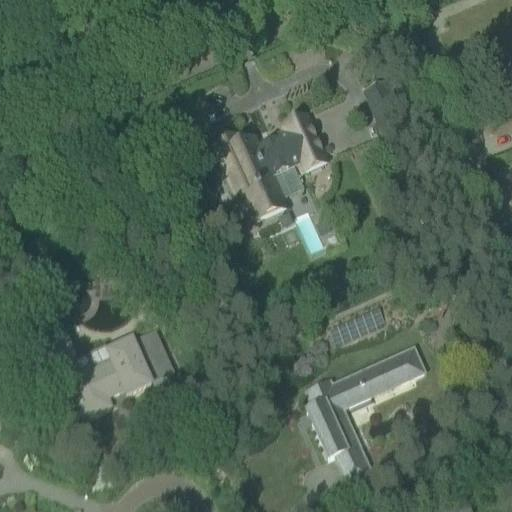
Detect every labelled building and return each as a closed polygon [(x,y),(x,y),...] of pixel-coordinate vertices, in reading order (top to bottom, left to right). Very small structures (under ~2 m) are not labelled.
[(401,119),(386,86),(368,95),(383,127),(401,119)] [(220,153),(214,155),(217,161),(226,180),(218,184),(229,208),(238,204),(246,221),(251,233),(288,216),(273,181),(298,170),(303,180),(325,170),(321,160),(304,122),(281,132),(285,141),(257,153),(253,145),(238,151),(233,141),(218,148),(220,153)] [(196,181),(177,190),(183,204),(202,196),(196,181)] [(511,260),(506,246),(494,252),(503,274),(511,270),(511,260)] [(105,270),(102,285),(120,289),(123,274),(105,270)] [(131,346),(107,357),(105,358),(103,352),(76,365),(58,327),(30,339),(48,379),(64,372),(86,422),(109,412),(105,403),(124,395),(126,400),(172,379),(154,336),(131,346)] [(331,387),(305,399),(317,425),(310,428),(327,465),(334,462),(347,491),(372,480),(343,415),(425,379),(413,352),(332,389),(331,387)]
